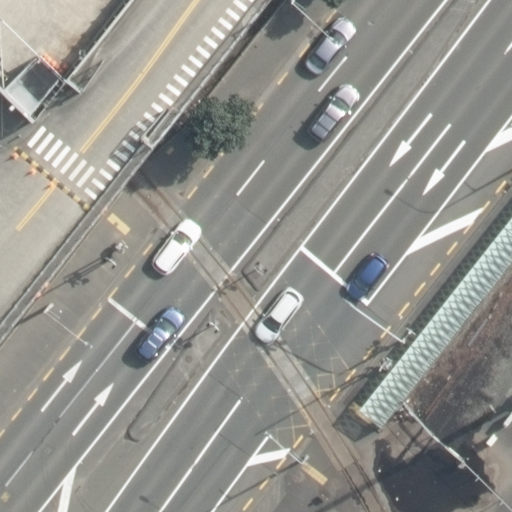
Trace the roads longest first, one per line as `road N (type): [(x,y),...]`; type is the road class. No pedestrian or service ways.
road 1 (primary): [(0,501),(403,0)]
road 2 (primary): [(511,21),(127,511)]
